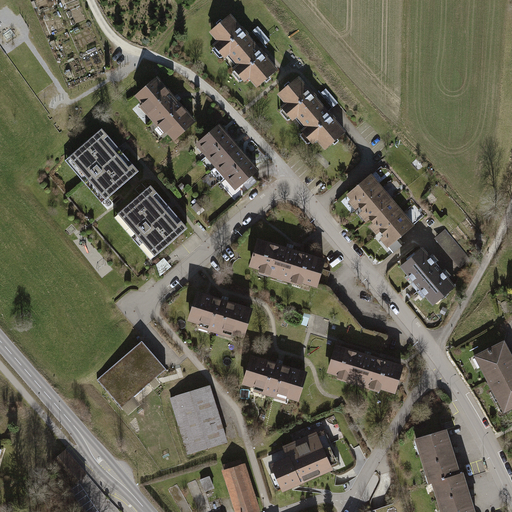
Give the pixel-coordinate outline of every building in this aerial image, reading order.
[(278,70),(231,15),(209,33),(217,42),(212,46),(224,60),(228,56),(236,66),(232,69),(244,83),(249,80),(256,89),(278,70)] [(196,123),(157,78),(134,97),(142,105),(139,107),(164,135),(166,134),(174,143),(196,123)] [(346,133),(298,78),(277,96),(285,105),(281,108),(293,122),(297,119),(305,128),(300,132),(312,146),(317,142),(325,151),(346,133)] [(260,169),(220,123),(196,144),(236,190),(260,169)] [(122,149),(104,128),(64,161),(101,205),(141,171),(122,149)] [(415,226),(371,175),(346,196),(350,201),(347,204),(355,212),(359,209),(362,212),(359,216),(366,224),(370,221),(373,225),(369,228),(377,236),(380,233),(384,237),(380,240),(388,249),(415,226)] [(170,206),(152,185),(114,217),(150,260),(189,228),(170,206)] [(445,230),(435,239),(460,268),(470,259),(445,230)] [(326,261),(257,240),(248,268),(259,272),(258,274),(302,288),(302,285),(317,289),(326,261)] [(456,289),(423,249),(400,268),(433,308),(456,289)] [(169,263),(164,258),(156,265),(160,277),(172,266),(169,263)] [(253,310),(196,293),(187,323),(199,326),(198,330),(231,340),(232,336),(244,340),(253,310)] [(364,329),(332,295),(320,306),(356,344),(383,352),(388,336),(364,329)] [(142,342),(97,380),(121,408),(165,369),(142,342)] [(511,411),(511,355),(505,342),(474,358),(504,416),(511,411)] [(404,368),(336,346),(327,374),(338,377),(337,380),(381,394),(381,392),(395,396),(404,368)] [(307,374),(251,356),(242,386),(254,390),(252,393),(285,403),(286,400),(298,403),(307,374)] [(210,386),(170,398),(187,456),(228,444),(210,386)] [(288,459),(271,466),(282,493),(332,472),(331,469),(340,466),(325,431),(317,434),(316,432),(283,447),(288,459)] [(448,431),(415,441),(429,487),(432,486),(439,511),(474,511),(463,475),(461,476),(448,431)] [(86,474),(66,450),(54,460),(69,489),(86,474)] [(225,468),(222,469),(235,511),(252,511),(261,509),(245,461),(243,462),(241,458),(223,464),(225,468)] [(210,475),(200,479),(205,491),(215,487),(210,475)]
